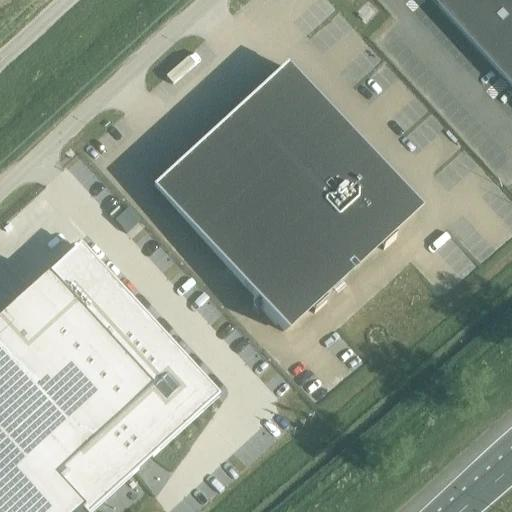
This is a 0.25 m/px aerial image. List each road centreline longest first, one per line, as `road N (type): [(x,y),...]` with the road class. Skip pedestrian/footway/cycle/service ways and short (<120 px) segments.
road 1 (unknown): [(164,145),(146,178),(157,230),(296,381),(315,386),(348,376),(454,268),(458,252),(439,213),(286,45),(254,55)]
road 2 (tertiary): [(0,194),(212,0)]
road 3 (unknown): [(164,145),(254,55)]
